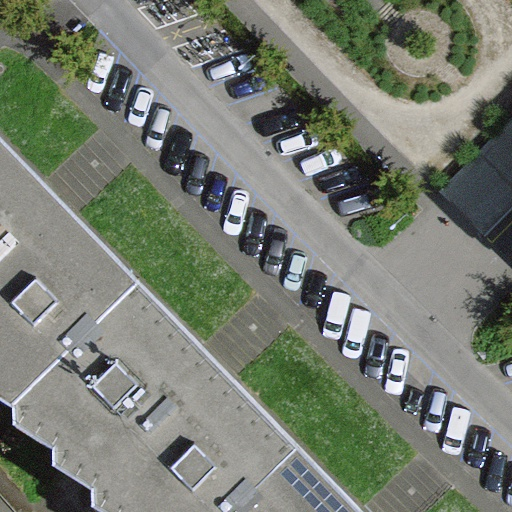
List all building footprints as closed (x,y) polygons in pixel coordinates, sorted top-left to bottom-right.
[(54,191),(0,135),(0,261),(63,201),(54,191)] [(63,201),(0,261),(0,371),(24,397),(142,282),(80,218),(63,201)] [(206,349),(142,282),(24,397),(104,477),(222,364),(206,349)] [(232,375),(222,364),(104,477),(137,511),(232,511),(302,445),(232,375)] [(366,511),(364,509),(302,445),(232,511),(366,511)]
